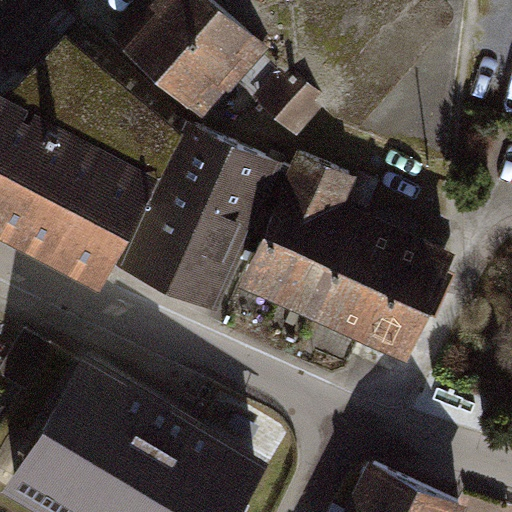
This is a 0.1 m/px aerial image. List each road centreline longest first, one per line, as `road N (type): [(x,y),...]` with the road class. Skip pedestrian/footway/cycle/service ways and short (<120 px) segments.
road 1 (residential): [(0,250),(350,417)]
road 2 (residential): [(350,417),(511,471)]
